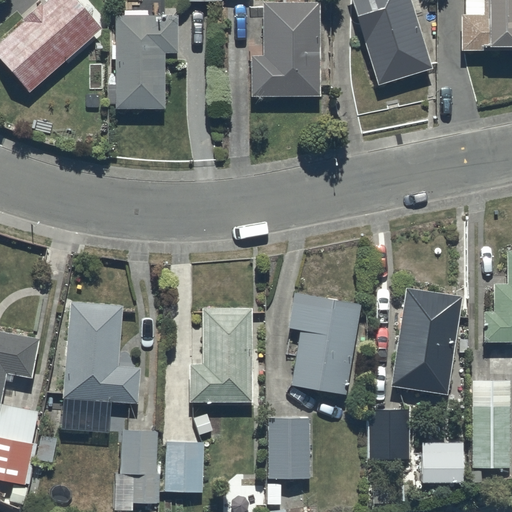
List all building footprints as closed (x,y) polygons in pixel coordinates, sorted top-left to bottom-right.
[(101,33),(71,0),(53,0),(0,47),(0,64),(28,97),(101,33)] [(122,0),(123,19),(115,19),(115,49),(111,49),(111,64),(115,64),(116,114),(165,113),(165,96),(165,58),(176,58),(176,20),(172,20),(172,15),(161,15),(161,0),(122,0)] [(432,74),(408,0),(346,0),(376,91),(432,74)] [(511,56),(511,0),(463,0),(463,20),(459,20),(459,56),(511,56)] [(318,30),(318,7),(260,7),(260,45),(249,45),(249,102),(319,102),(319,87),(326,87),(326,30),(318,30)] [(511,346),(511,255),(505,256),(505,289),(491,288),(491,315),(481,315),(481,347),(511,346)] [(461,301),(403,292),(388,391),(446,400),(461,301)] [(342,401),(358,309),(291,297),(285,333),(298,336),(288,391),(342,401)] [(118,370),(123,310),(69,306),(62,403),(138,408),(141,372),(118,370)] [(250,407),(250,313),(200,313),(200,369),(189,369),(189,380),(178,380),(178,410),(189,410),(189,407),(250,407)] [(0,437),(33,444),(38,415),(0,408),(4,387),(12,388),(14,380),(32,383),(40,344),(0,336),(0,437)] [(509,472),(509,409),(470,409),(470,472),(468,472),(468,486),(480,486),(480,472),(509,472)] [(407,412),(365,413),(366,464),(408,464),(407,412)] [(308,483),(307,421),(299,421),(299,417),(269,417),(269,422),(265,423),(266,483),(308,483)] [(156,464),(157,435),(121,435),(121,479),(131,479),(131,508),(159,508),(160,465),(156,464)] [(33,448),(0,441),(0,483),(24,489),(33,448)] [(203,446),(165,446),(164,496),(203,496),(203,446)] [(395,489),(396,484),(389,484),(389,488),(378,488),(378,484),(372,484),(372,507),(394,507),(394,489),(395,489)]
